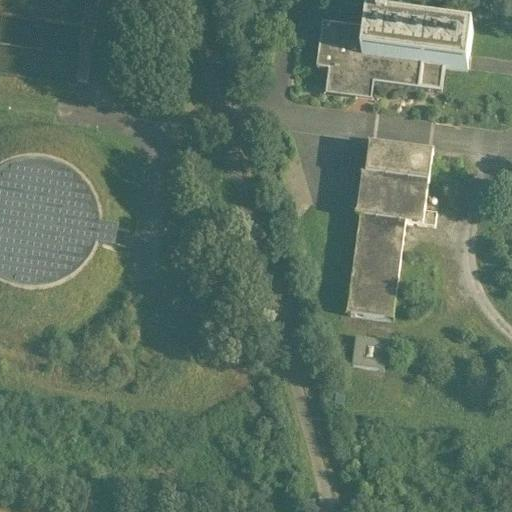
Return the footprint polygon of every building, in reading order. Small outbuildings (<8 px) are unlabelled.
[(474,34),(389,23),(390,18),(390,16),(389,14),(387,13),(385,13),(383,13),(382,14),(380,15),(379,22),(368,20),(366,32),(363,60),(423,68),(446,71),(468,74),(474,34)] [(366,32),(324,27),(317,72),(333,75),(330,96),(360,100),(362,86),(420,93),(423,68),(363,60),(366,32)] [(109,45),(105,67),(128,70),(132,48),(109,45)] [(446,71),(423,68),(420,93),(442,96),(446,71)] [(434,159),(371,151),(368,179),(363,179),(362,180),(364,181),(359,219),(357,219),(357,221),(362,221),(349,319),(367,322),(366,325),(373,326),(374,323),(393,325),(407,227),(424,230),(426,213),(429,188),(430,188),(434,159)] [(462,163),(438,160),(435,183),(459,186),(462,163)] [(54,168),(34,165),(13,169),(0,175),(0,286),(15,294),(35,297),(56,293),(74,284),(88,269),(97,251),(111,253),(114,232),(100,230),(97,210),(87,192),(73,178),(54,168)] [(389,346),(357,342),(353,370),(385,374),(389,346)]
